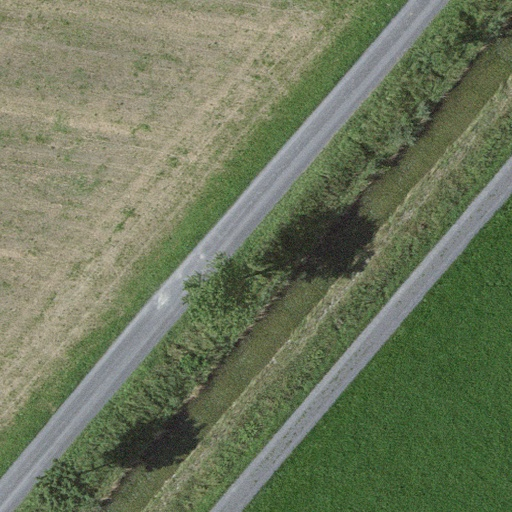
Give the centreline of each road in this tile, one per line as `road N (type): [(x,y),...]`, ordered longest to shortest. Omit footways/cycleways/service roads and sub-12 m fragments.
road 1 (track): [(418,0),(0,496)]
road 2 (track): [(511,190),(236,511)]
